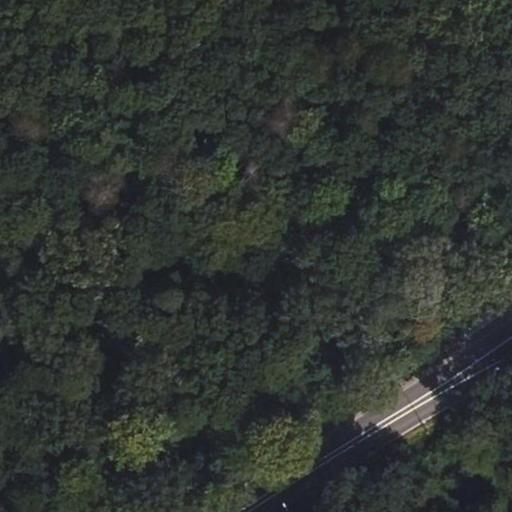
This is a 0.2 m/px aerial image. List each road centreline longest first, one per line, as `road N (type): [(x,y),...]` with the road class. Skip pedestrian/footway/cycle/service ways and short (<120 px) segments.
road 1 (track): [(0,156),(511,281)]
road 2 (secondary): [(511,329),(225,511)]
road 3 (secondary): [(262,511),(511,361)]
